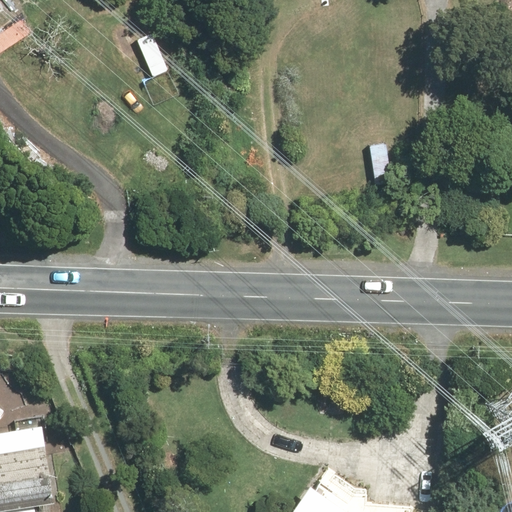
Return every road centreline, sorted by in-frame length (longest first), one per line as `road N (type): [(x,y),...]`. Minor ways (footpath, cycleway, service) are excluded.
road 1 (secondary): [(0,286),(511,305)]
road 2 (unknown): [(136,291),(128,216),(114,190),(26,121),(0,81)]
